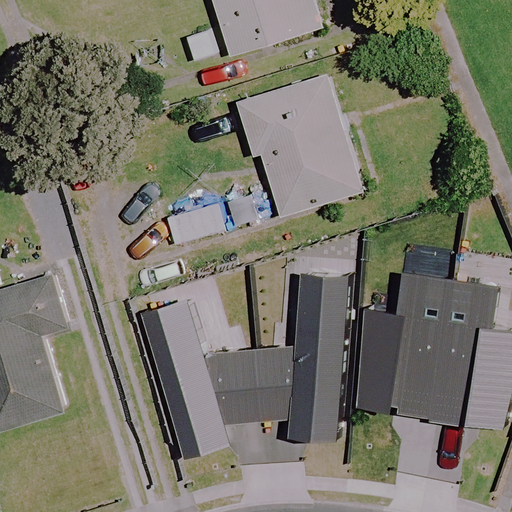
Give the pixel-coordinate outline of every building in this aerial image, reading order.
[(320,28),(311,0),(215,0),(234,57),(320,28)] [(362,195),(331,76),(240,100),(255,157),(264,154),(280,216),(362,195)] [(11,202),(20,252),(78,241),(69,191),(11,202)] [(227,232),(220,203),(166,217),(173,246),(227,232)] [(439,417),(459,276),(414,270),(408,311),(374,305),(368,405),(422,414),(439,417)] [(307,343),(262,347),(269,420),(285,419),(301,417),(301,435),(354,439),(366,274),(313,271),(307,343)] [(75,327),(60,273),(0,289),(0,430),(65,413),(44,335),(75,327)] [(511,283),(459,276),(439,417),(438,420),(456,422),(475,425),(475,415),(482,416),(481,423),(511,425),(511,326),(505,325),(511,283)] [(269,420),(262,347),(215,352),(199,296),(153,310),(198,456),(243,442),(237,423),(253,421),(269,420)]
